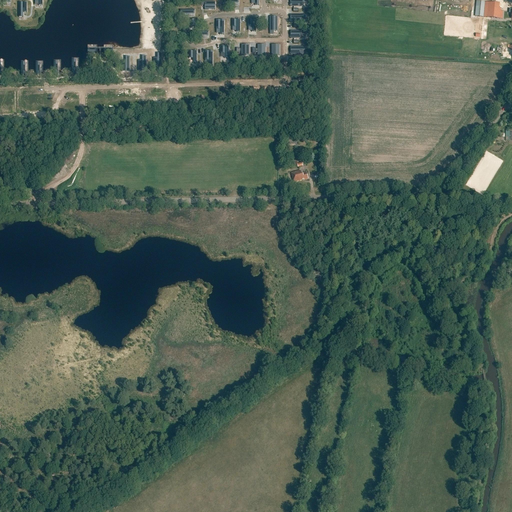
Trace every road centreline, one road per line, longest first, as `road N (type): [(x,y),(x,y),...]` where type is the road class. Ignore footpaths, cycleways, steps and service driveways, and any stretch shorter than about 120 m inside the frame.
road 1 (unclassified): [(0,202),(425,194),(454,176),(511,93)]
road 2 (unclassified): [(225,83),(48,89)]
